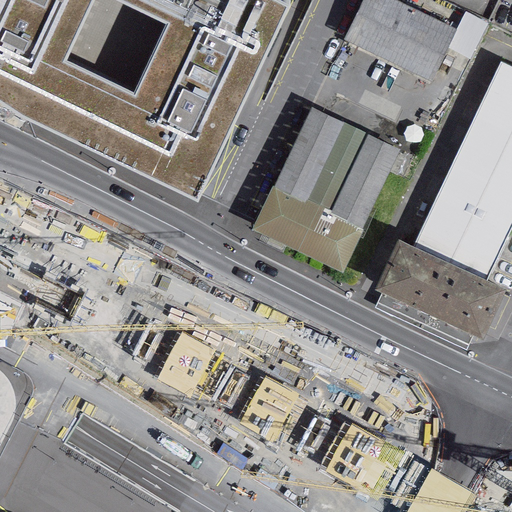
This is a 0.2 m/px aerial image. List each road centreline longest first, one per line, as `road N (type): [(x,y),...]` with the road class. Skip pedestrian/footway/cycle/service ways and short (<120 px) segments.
road 1 (secondary): [(212,251),(490,394)]
road 2 (residential): [(212,251),(332,0)]
road 3 (secondary): [(0,150),(212,251)]
road 4 (unclassified): [(490,394),(440,511)]
